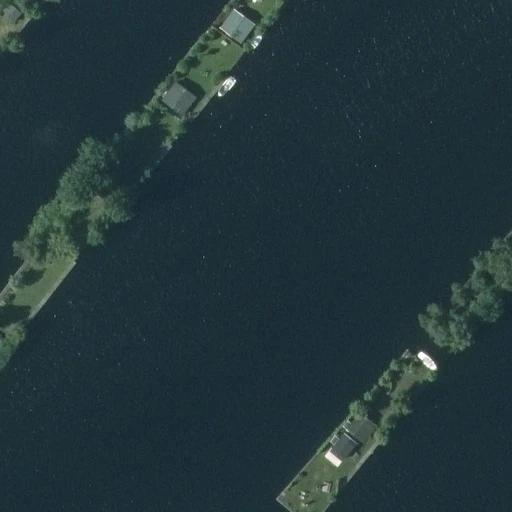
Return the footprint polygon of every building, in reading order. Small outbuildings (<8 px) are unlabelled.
[(10,2),(0,13),(12,24),(22,13),(10,2)] [(230,16),(221,29),(242,45),(252,32),(230,16)] [(171,89),(163,101),(184,117),(192,105),(171,89)] [(127,176),(122,182),(129,187),(133,180),(127,176)] [(460,300),(450,312),(461,321),(471,310),(460,300)] [(355,417),(346,428),(360,439),(369,428),(355,417)] [(344,432),(330,449),(344,459),(357,443),(344,432)]
